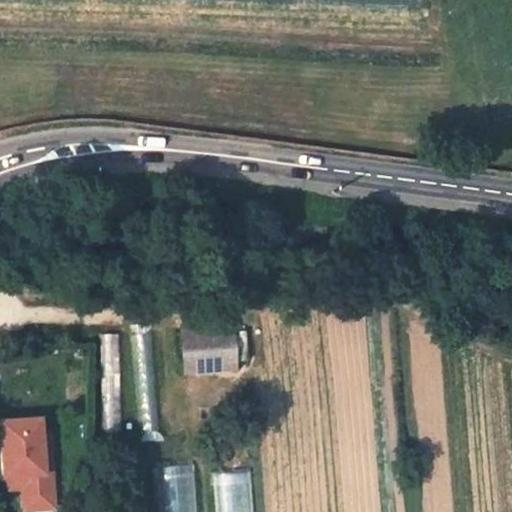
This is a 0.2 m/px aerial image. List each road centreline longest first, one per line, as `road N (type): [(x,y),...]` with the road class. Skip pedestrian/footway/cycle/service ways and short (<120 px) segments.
road 1 (track): [(0,316),(178,316),(358,290),(381,293),(511,355)]
road 2 (secondary): [(511,195),(196,154),(94,150),(0,169)]
